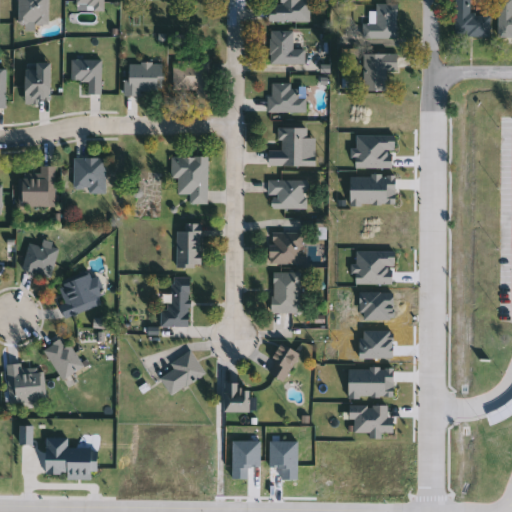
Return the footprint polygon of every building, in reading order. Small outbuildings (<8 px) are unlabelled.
[(30,27),(16,27),(16,0),(46,0),(46,25),(30,25),(30,27)] [(101,0),(101,10),(84,10),(84,5),(73,5),(73,0),(101,0)] [(297,21),(266,21),(266,5),(271,5),(271,0),(303,0),(303,12),(297,12),(297,21)] [(487,36),(451,35),(452,0),(469,0),(469,15),(488,15),(487,36)] [(511,37),(495,37),(495,0),(511,0),(511,14),(511,37)] [(394,38),(360,38),(360,23),(367,23),(367,12),(373,12),(373,4),(394,4),(394,38)] [(290,49),(302,49),(302,65),(268,65),(268,31),(290,31),(290,49)] [(394,54),(394,71),(383,71),(383,90),(361,90),(361,54),(394,54)] [(99,60),(99,94),(85,94),(85,81),(68,81),(68,60),(99,60)] [(206,94),(170,94),(170,61),(206,61),(206,94)] [(46,62),(46,103),(21,103),(21,70),(30,70),(30,62),(46,62)] [(159,63),(158,94),(122,93),(123,63),(159,63)] [(289,83),(289,90),(302,90),(302,112),(265,112),(265,96),(268,96),(268,83),(289,83)] [(304,128),(304,137),(312,137),(312,166),(265,166),(265,150),(276,150),(276,128),(304,128)] [(168,179),(168,156),(205,156),(205,205),(187,205),(187,195),(175,195),(175,179),(168,179)] [(103,158),(103,193),(71,193),(71,158),(103,158)] [(52,166),(52,206),(18,206),(18,174),(37,174),(37,166),(52,166)] [(305,209),(266,209),(266,180),(305,180),(305,209)] [(198,267),(173,267),(173,230),(180,230),(180,222),(198,222),(198,267)] [(301,233),(301,264),(267,264),(267,233),(301,233)] [(48,277),(19,270),(27,242),(56,249),(48,277)] [(97,307),(61,318),(57,306),(63,304),(56,281),(86,272),(97,307)] [(298,313),(269,313),(269,272),(298,272),(298,313)] [(186,327),(157,326),(158,310),(168,310),(169,277),(187,277),(186,327)] [(59,380),(41,349),(62,337),(80,367),(59,380)] [(297,356),(280,382),(261,370),(278,343),(297,356)] [(167,365),(188,351),(203,374),(169,396),(157,378),(170,370),(167,365)] [(8,403),(3,365),(19,363),(20,369),(35,367),(40,399),(8,403)] [(220,383),(237,383),(237,389),(246,389),(246,412),(220,412),(220,383)]
